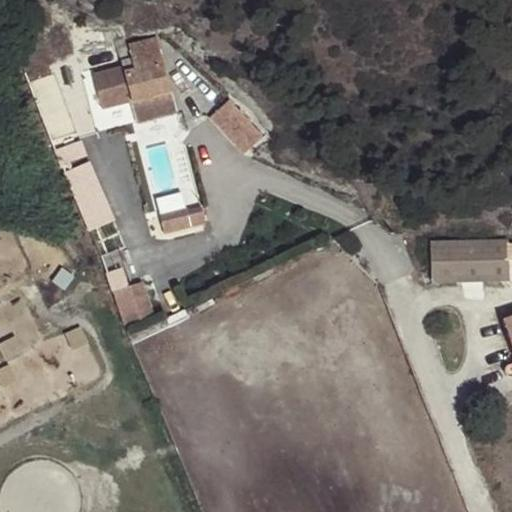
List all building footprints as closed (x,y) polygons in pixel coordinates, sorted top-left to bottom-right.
[(155,40),(129,45),(131,57),(121,60),(131,99),(137,120),(174,110),(167,86),(155,40)] [(112,104),(131,99),(123,70),(104,75),(112,104)] [(242,154),(262,136),(229,99),(209,118),(242,154)] [(56,154),(60,166),(69,162),(64,150),(56,154)] [(88,230),(114,220),(91,160),(65,170),(88,230)] [(158,212),(162,234),(208,226),(204,203),(158,212)] [(507,241),(431,243),(431,281),(511,278),(511,246),(507,246),(507,241)] [(147,282),(114,287),(119,316),(152,311),(147,282)] [(511,317),(503,320),(511,348),(511,317)]
